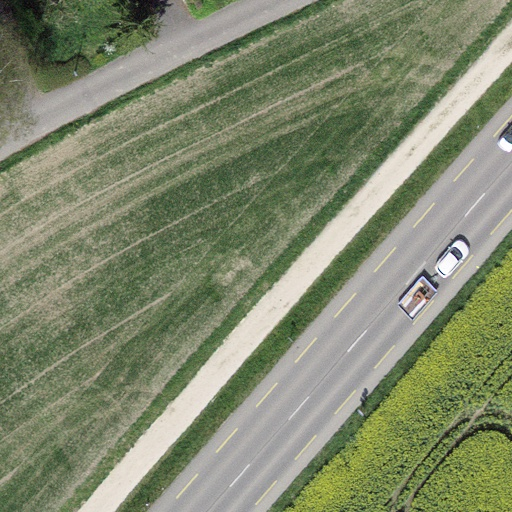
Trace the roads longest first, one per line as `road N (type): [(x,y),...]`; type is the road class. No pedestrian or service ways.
road 1 (track): [(100,511),(511,38)]
road 2 (primary): [(511,160),(206,511)]
road 3 (residential): [(0,144),(48,112),(285,0)]
